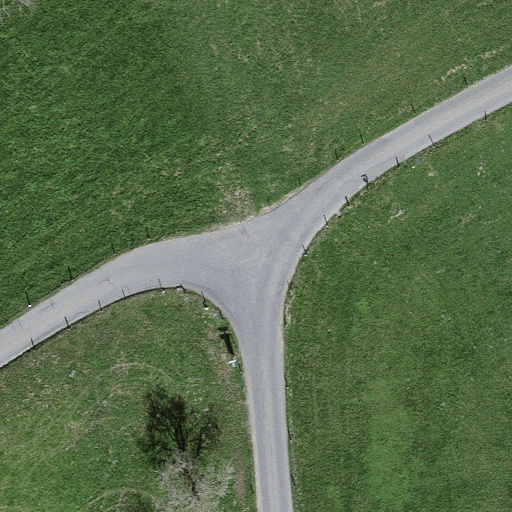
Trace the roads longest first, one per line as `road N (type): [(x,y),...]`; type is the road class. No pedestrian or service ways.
road 1 (residential): [(511,71),(373,143),(232,247)]
road 2 (unclassified): [(232,247),(254,312),(278,511)]
road 3 (residential): [(232,247),(174,255),(97,289),(0,351)]
